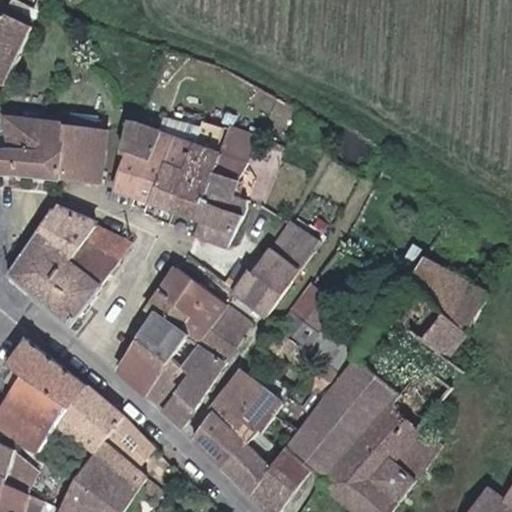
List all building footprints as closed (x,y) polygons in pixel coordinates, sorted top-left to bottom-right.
[(42,20),(11,5),(8,5),(5,7),(3,9),(0,16),(0,73),(12,79),(42,20)] [(107,110),(82,108),(81,117),(107,119),(107,110)] [(81,117),(12,110),(17,143),(0,143),(0,171),(109,178),(117,124),(119,120),(107,119),(81,117)] [(195,135),(197,123),(165,115),(162,128),(195,135)] [(128,151),(138,154),(159,162),(171,133),(137,122),(128,151)] [(268,137),(238,130),(232,146),(261,158),(268,137)] [(171,133),(159,162),(174,167),(160,199),(184,208),(196,174),(193,173),(203,144),(171,133)] [(220,180),(227,161),(230,153),(203,144),(193,173),(196,174),(218,182),(220,180)] [(159,162),(138,154),(125,186),(160,199),(174,167),(159,162)] [(220,180),(218,182),(213,198),(251,212),(257,196),(251,193),(253,188),(245,184),(249,173),(227,161),(220,180)] [(256,178),(249,173),(245,184),(253,188),(256,178)] [(196,174),(184,208),(207,217),(213,198),(218,182),(196,174)] [(213,198),(207,217),(211,218),(206,231),(239,243),(251,212),(213,198)] [(61,207),(45,229),(77,253),(93,234),(102,223),(61,207)] [(297,217),(287,231),(315,251),(326,236),(297,217)] [(142,239),(102,223),(93,234),(126,259),(142,239)] [(126,259),(93,234),(77,253),(45,229),(15,272),(76,324),(126,259)] [(276,244),(305,265),(315,251),(287,231),(276,244)] [(273,308),(305,265),(276,244),(267,256),(260,266),(255,263),(239,285),(273,308)] [(205,319),(198,327),(210,337),(237,302),(186,264),(168,287),(205,319)] [(406,391),(336,481),(374,511),(401,511),(455,441),(434,424),(481,363),(464,348),(486,318),(430,272),(365,359),(406,391)] [(178,353),(198,327),(205,319),(168,287),(153,307),(163,316),(147,338),(172,359),(178,353)] [(210,337),(235,358),(263,322),(237,302),(210,337)] [(356,344),(316,316),(306,331),(344,361),(356,344)] [(198,327),(178,353),(194,368),(214,385),(235,358),(210,337),(198,327)] [(295,357),(305,344),(290,332),(280,346),(295,357)] [(28,373),(70,406),(92,382),(34,336),(14,362),(17,364),(28,373)] [(126,367),(149,388),(172,359),(147,338),(126,367)] [(315,372),(325,359),(309,347),(299,360),(315,372)] [(172,359),(149,388),(166,403),(194,368),(178,353),(172,359)] [(328,474),(336,481),(406,391),(365,359),(324,412),(313,427),(265,488),(261,492),(282,511),(291,511),(323,471),(328,474)] [(28,373),(17,364),(11,379),(19,384),(28,373)] [(214,385),(194,368),(166,403),(186,422),(214,385)] [(70,406),(28,373),(19,384),(0,410),(0,417),(18,429),(32,410),(55,426),(70,406)] [(250,474),(296,417),(313,427),(324,412),(315,406),(310,411),(306,408),(317,397),(290,377),(279,391),(268,381),(218,443),(250,474)] [(112,398),(92,382),(70,406),(99,431),(91,442),(149,485),(154,477),(118,449),(139,424),(112,398)] [(80,472),(73,490),(68,503),(66,510),(69,511),(131,511),(148,486),(149,485),(91,442),(99,431),(70,406),(55,426),(41,445),(56,456),(80,472)] [(18,429),(41,445),(55,426),(32,410),(18,429)] [(313,427),(296,417),(250,474),(265,488),(313,427)] [(172,444),(150,423),(129,447),(154,467),(172,444)] [(0,466),(13,472),(18,454),(21,442),(0,432),(0,466)] [(80,472),(56,456),(46,472),(73,490),(80,472)] [(0,507),(1,502),(30,511),(34,511),(40,488),(13,474),(13,472),(0,466),(0,507)] [(298,511),(328,474),(323,471),(291,511),(298,511)] [(509,511),(511,508),(511,500),(499,493),(486,511),(509,511)] [(0,511),(30,511),(1,502),(0,507),(0,511)]
